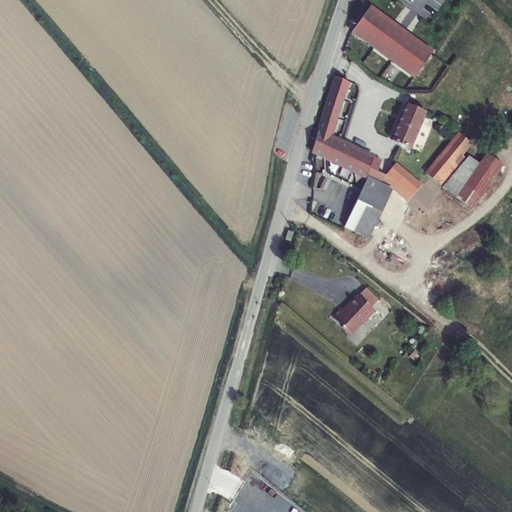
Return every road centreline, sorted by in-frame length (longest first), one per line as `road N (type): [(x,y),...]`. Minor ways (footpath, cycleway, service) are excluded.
road 1 (residential): [(196,511),(344,0)]
road 2 (track): [(312,102),(210,0)]
